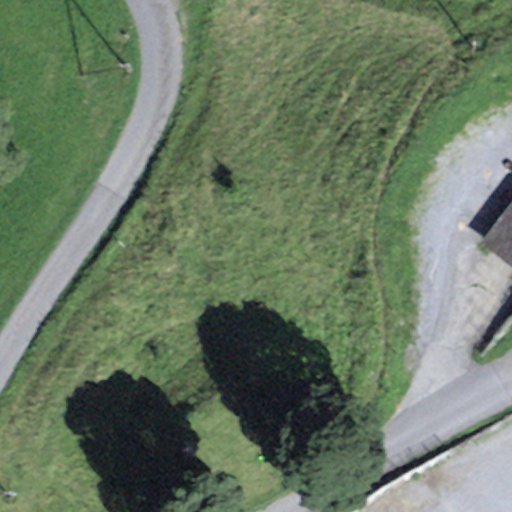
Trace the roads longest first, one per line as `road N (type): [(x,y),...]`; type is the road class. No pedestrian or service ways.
road 1 (track): [(149,0),(162,70),(148,120),(0,360)]
road 2 (track): [(299,511),(511,384)]
